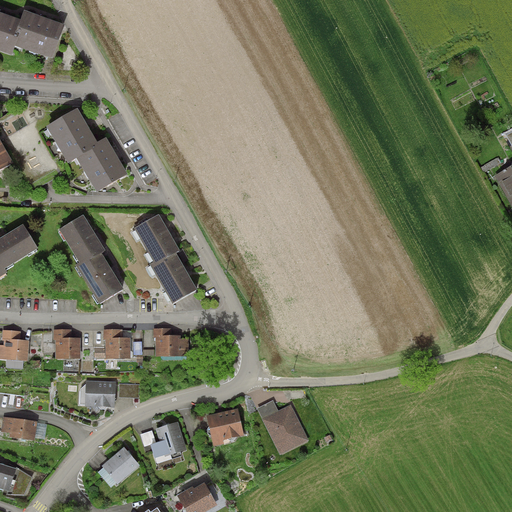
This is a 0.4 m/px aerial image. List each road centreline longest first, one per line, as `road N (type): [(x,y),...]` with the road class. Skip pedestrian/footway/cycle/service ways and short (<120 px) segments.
road 1 (residential): [(237,315),(109,86)]
road 2 (unclassified): [(487,344),(375,376),(247,377)]
road 3 (residential): [(237,315),(0,316)]
road 4 (residential): [(88,448),(135,415),(221,393),(247,377)]
